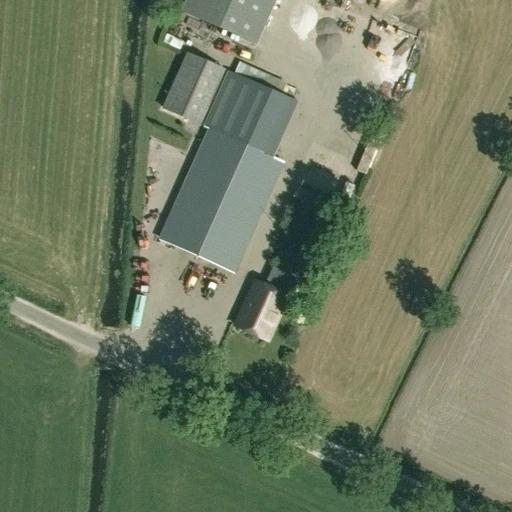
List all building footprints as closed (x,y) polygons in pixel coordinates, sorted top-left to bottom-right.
[(255,44),(274,0),(187,0),(182,12),(255,44)] [(401,57),(407,44),(394,38),(387,50),(401,57)] [(200,124),(225,70),(188,53),(164,108),(200,124)] [(388,82),(398,60),(386,54),(375,76),(388,82)] [(210,130),(161,239),(234,272),(283,162),(272,157),(297,102),(230,72),(205,128),(210,130)] [(311,261),(296,253),(290,268),(304,273),(311,261)] [(199,269),(191,276),(204,292),(212,286),(199,269)] [(257,283),(237,327),(268,341),(288,297),(257,283)]
